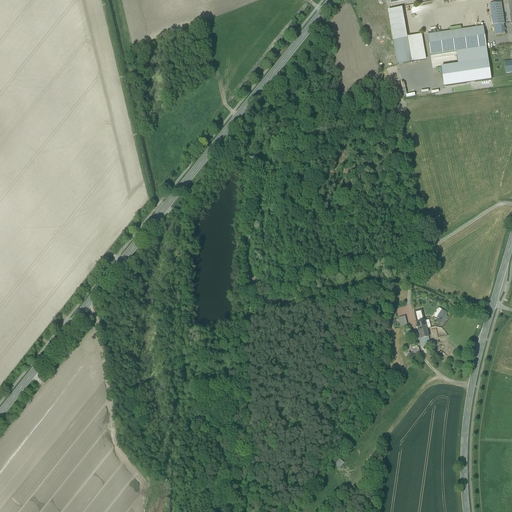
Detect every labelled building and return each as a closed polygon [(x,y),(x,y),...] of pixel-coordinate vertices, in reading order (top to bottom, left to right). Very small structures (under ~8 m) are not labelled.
[(501,3),(490,5),(493,26),(503,25),(504,25),(504,24),(501,3)] [(401,9),(388,11),(398,65),(425,60),(421,36),(406,38),(401,9)] [(503,25),(493,26),(494,36),(505,35),(504,25),(503,25)] [(483,27),(427,35),(431,56),(486,47),(483,27)] [(488,60),(441,67),(444,87),(491,80),(488,60)] [(443,320),(445,316),(447,314),(442,310),(437,317),(439,319),(442,321),(443,320)] [(417,323),(424,321),(422,311),(414,312),(417,323)] [(443,320),(442,321),(439,325),(442,327),(445,321),(448,318),(445,316),(443,320)] [(405,317),(399,319),(401,327),(407,326),(405,317)] [(427,329),(425,321),(424,321),(417,323),(419,331),(427,329)] [(427,329),(419,331),(421,339),(426,338),(428,338),(429,337),(427,329)]
